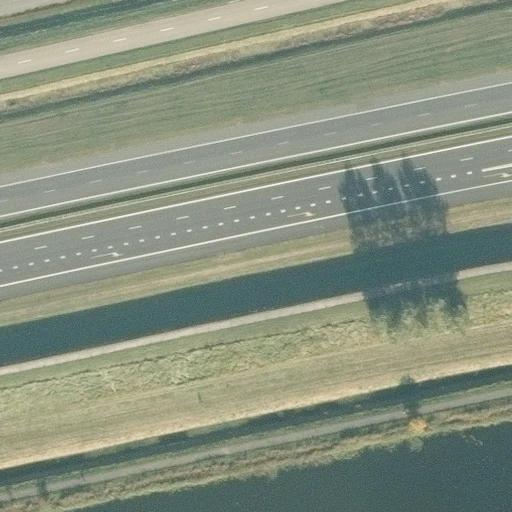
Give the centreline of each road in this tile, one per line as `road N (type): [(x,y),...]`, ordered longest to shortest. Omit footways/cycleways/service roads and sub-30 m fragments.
road 1 (motorway): [(511,98),(0,202)]
road 2 (motorway): [(0,259),(477,159)]
road 3 (secondary): [(0,67),(301,0)]
